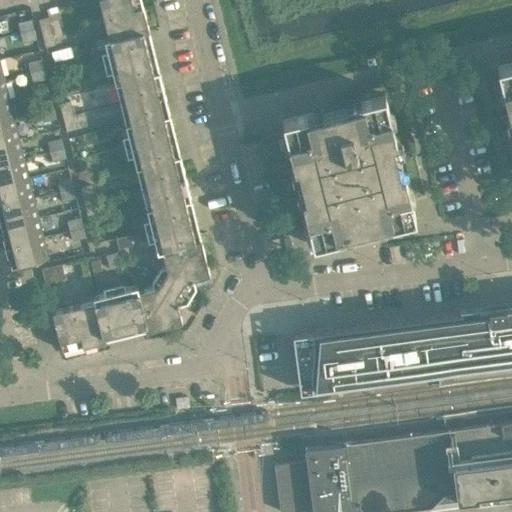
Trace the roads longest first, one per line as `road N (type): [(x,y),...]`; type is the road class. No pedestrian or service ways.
road 1 (tertiary): [(262,290),(191,0)]
road 2 (residential): [(17,395),(193,368),(233,347),(230,324),(262,290)]
road 3 (tertiary): [(262,290),(511,260)]
